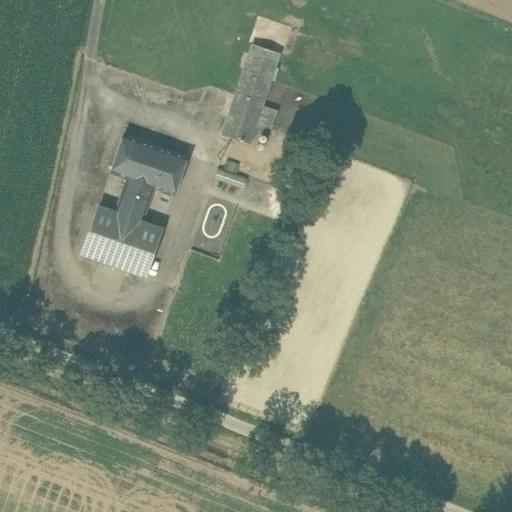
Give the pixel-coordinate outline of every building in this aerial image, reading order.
[(252,43),(222,135),(249,144),(279,52),(252,43)] [(156,145),(123,133),(110,171),(127,177),(116,209),(143,218),(154,186),(143,183),(156,145)] [(156,145),(143,183),(154,186),(174,193),(187,156),(156,145)] [(116,209),(99,203),(86,238),(147,260),(150,261),(163,225),(143,218),(116,209)] [(147,260),(86,238),(82,251),(142,272),(147,260)]
